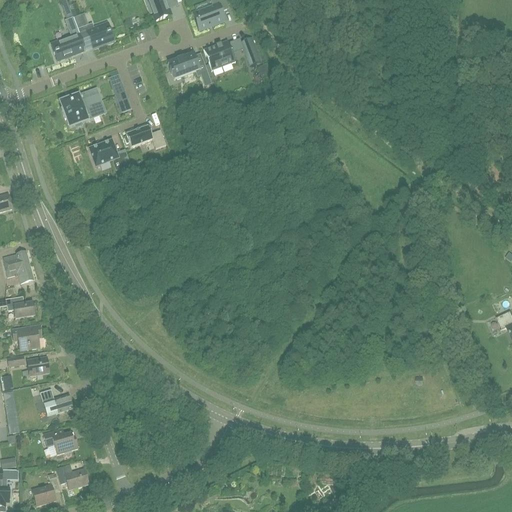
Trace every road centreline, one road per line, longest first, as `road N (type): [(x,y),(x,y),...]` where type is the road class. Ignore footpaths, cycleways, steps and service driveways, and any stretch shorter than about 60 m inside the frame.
road 1 (tertiary): [(234,422),(141,367),(83,305),(36,210),(0,98)]
road 2 (track): [(240,0),(319,93),(511,236)]
road 3 (tertiary): [(511,434),(366,449),(298,443),(234,422)]
road 4 (track): [(417,165),(411,0)]
road 5 (unclassified): [(128,497),(193,467),(234,422)]
road 6 (residential): [(0,98),(117,58)]
road 7 (residential): [(88,141),(140,121),(117,58)]
